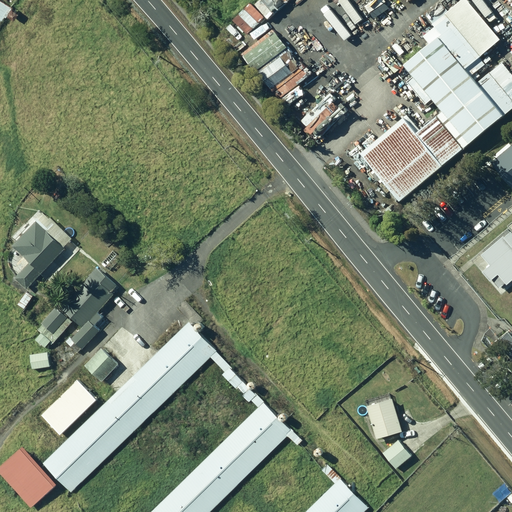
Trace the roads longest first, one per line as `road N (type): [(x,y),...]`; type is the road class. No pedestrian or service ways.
road 1 (unclassified): [(146,0),(511,437)]
road 2 (track): [(116,336),(76,361),(0,444)]
